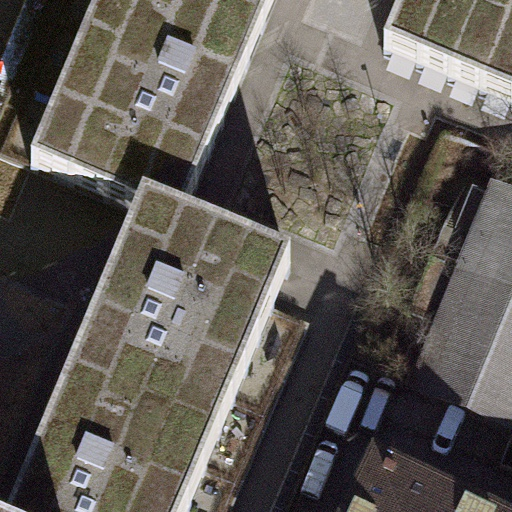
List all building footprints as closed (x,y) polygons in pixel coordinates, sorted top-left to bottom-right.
[(183,227),(278,0),(104,0),(31,173),(141,219),(144,211),(183,227)] [(511,0),(409,0),(385,58),(511,111),(511,0)] [(422,345),(406,385),(511,429),(511,210),(503,206),(481,258),(446,243),(436,265),(439,267),(408,339),(422,345)] [(292,273),(183,227),(144,211),(141,219),(118,273),(57,416),(206,478),(292,273)] [(191,511),(206,478),(57,416),(21,502),(17,511),(191,511)] [(430,511),(382,489),(370,511),(430,511)]
